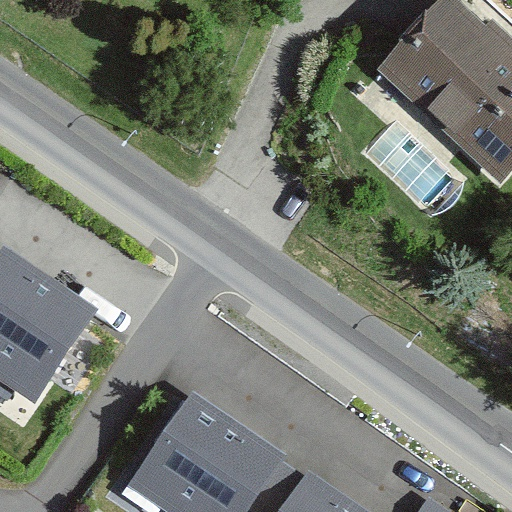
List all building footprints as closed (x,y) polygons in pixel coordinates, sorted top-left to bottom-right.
[(511,57),(453,0),(444,0),(377,69),(497,186),(511,171),(511,57)] [(0,380),(44,409),(107,313),(9,250),(0,264),(0,380)] [(166,511),(259,511),(294,459),(196,396),(134,491),(166,511)] [(370,511),(310,471),(281,511),(370,511)] [(417,511),(458,511),(424,497),(417,511)]
